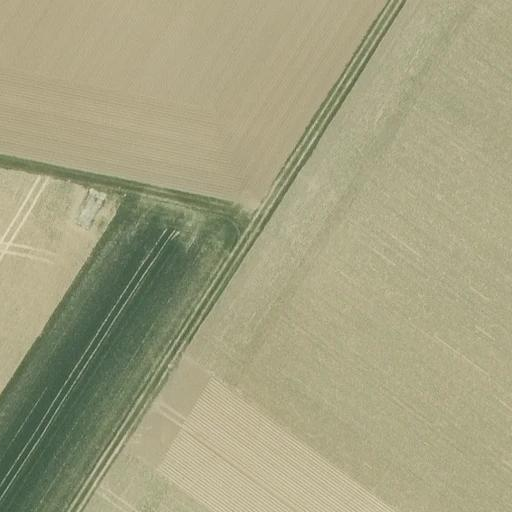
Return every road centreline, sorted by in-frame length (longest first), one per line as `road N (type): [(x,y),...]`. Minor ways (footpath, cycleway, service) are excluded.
road 1 (track): [(69,511),(255,220),(0,167)]
road 2 (track): [(255,220),(397,0)]
